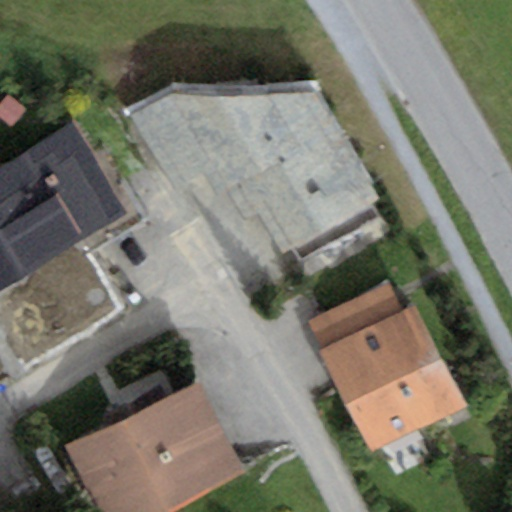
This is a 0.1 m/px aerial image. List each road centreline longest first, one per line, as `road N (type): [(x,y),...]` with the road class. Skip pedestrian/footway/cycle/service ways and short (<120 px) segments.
road 1 (residential): [(336,511),(296,420),(230,338),(158,332),(31,395)]
road 2 (tertiary): [(377,0),(511,233)]
